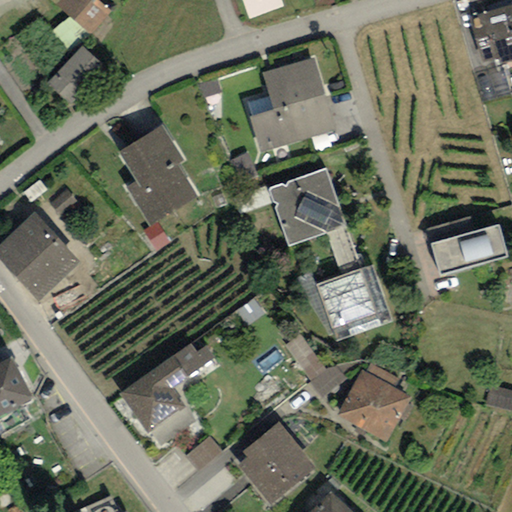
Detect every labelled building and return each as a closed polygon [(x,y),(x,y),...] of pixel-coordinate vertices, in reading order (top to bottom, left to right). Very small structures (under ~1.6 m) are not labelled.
[(97,0),(59,0),(58,3),(91,32),(110,11),(97,0)] [(511,0),(509,0),(511,2),(471,13),(483,58),(499,54),(500,59),(511,55),(511,0)] [(81,41),(50,77),(74,97),(104,61),(81,41)] [(313,55),(263,70),(270,93),(246,100),(261,149),(335,127),(313,55)] [(163,120),(118,148),(136,179),(126,185),(150,223),(197,194),(177,160),(184,156),(163,120)] [(325,166),(268,186),(288,240),(345,219),(325,166)] [(34,209),(0,241),(0,256),(39,298),(81,259),(34,209)] [(499,221),(430,241),(439,270),(508,250),(499,221)] [(371,261),(317,281),(337,334),(391,314),(371,261)] [(344,388),(306,337),(288,350),(326,401),(344,388)] [(191,341),(119,390),(146,429),(185,402),(173,385),(189,374),(188,373),(215,355),(206,342),(196,349),(191,341)] [(11,350),(0,355),(0,408),(33,390),(11,350)] [(361,368),(337,413),(386,439),(410,394),(361,368)] [(511,393),(495,389),(491,404),(511,409),(511,393)] [(171,440),(200,424),(192,411),(163,427),(171,440)] [(315,464),(277,419),(242,449),(247,455),(236,463),(269,502),(315,464)] [(201,476),(226,457),(213,441),(188,460),(201,476)] [(355,511),(329,489),(308,511),(355,511)] [(130,511),(129,508),(119,511),(117,511),(112,500),(93,508),(94,511),(130,511)]
